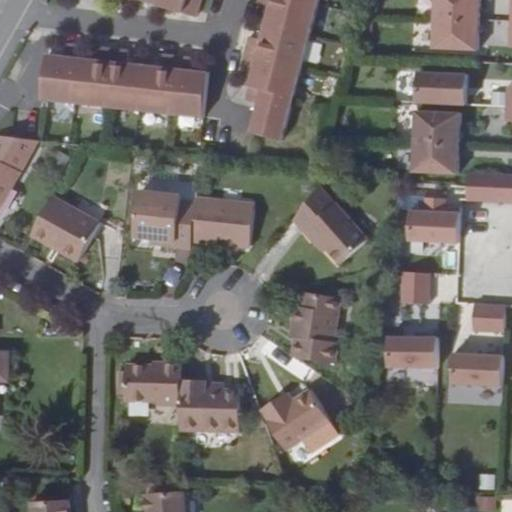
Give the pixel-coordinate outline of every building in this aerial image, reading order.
[(144,0),(196,17),(201,0),(144,0)] [(319,0),(258,0),(258,4),(270,6),(261,40),(249,36),(241,66),(254,69),(245,100),(259,103),(251,132),(282,140),(319,0)] [(486,0),(440,0),(440,18),(485,20),(486,0)] [(485,20),(440,18),(439,49),(484,51),(485,20)] [(65,57),(47,55),(42,99),(204,117),(209,72),(191,70),(192,58),(162,55),(161,67),(127,64),(129,51),(98,48),(97,60),(80,59),(81,46),(66,44),(65,57)] [(468,74),(419,72),(417,103),(467,105),(468,74)] [(462,113),(417,111),(416,142),(460,144),(462,113)] [(44,142),(2,137),(0,140),(0,215),(1,216),(44,142)] [(460,144),(416,142),(414,172),(459,174),(460,144)] [(500,175),(469,173),(467,201),(499,202),(500,175)] [(328,186),(300,219),(312,230),(316,225),(336,243),(353,258),(379,230),(328,186)] [(164,245),(197,249),(198,237),(202,205),(187,204),(188,199),(144,193),(139,237),(156,238),(165,239),(164,245)] [(56,196),(36,232),(59,246),(57,250),(79,263),(102,222),(56,196)] [(202,205),(198,237),(227,241),(244,243),(254,244),(259,207),(203,200),(202,205)] [(462,213),(412,210),(410,241),(460,243),(462,213)] [(316,225),(312,230),(332,247),(336,243),(316,225)] [(431,273),(404,272),(402,303),(430,304),(431,273)] [(304,321),(302,334),(299,353),(344,360),(347,339),(342,339),(349,295),(312,291),(310,304),(302,304),(300,321),(304,321)] [(506,306),(475,304),(474,331),(505,332),(506,306)] [(439,339),(389,337),(388,367),(438,370),(439,339)] [(504,356),(454,354),(453,385),(503,387),(504,356)] [(180,378),(180,363),(160,362),(159,366),(150,366),(123,365),(123,371),(123,395),(123,401),(159,402),(159,405),(179,405),(180,378)] [(114,395),(123,395),(123,371),(115,371),(114,395)] [(204,379),(180,378),(179,405),(179,430),(238,431),(239,387),(222,387),(203,386),(204,379)] [(261,412),(285,453),(300,444),(306,452),(314,455),(333,443),(335,435),(310,394),(285,409),(280,400),(261,412)] [(285,409),(293,404),(287,396),(280,400),(285,409)] [(194,511),(193,490),(155,493),(156,511),(194,511)] [(495,511),(496,496),(476,496),(476,511),(495,511)] [(74,511),(74,499),(35,501),(35,511),(74,511)]
